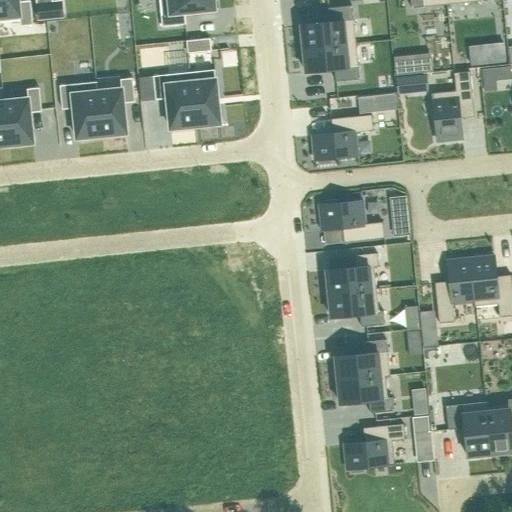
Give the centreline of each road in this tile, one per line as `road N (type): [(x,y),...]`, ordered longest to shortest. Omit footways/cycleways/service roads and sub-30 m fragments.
road 1 (residential): [(284,229),(0,258)]
road 2 (residential): [(276,149),(0,175)]
road 3 (residential): [(284,229),(312,503)]
road 4 (residential): [(260,0),(276,149)]
road 5 (residential): [(415,173),(420,222),(437,233),(511,226)]
road 6 (residential): [(280,187),(415,173)]
